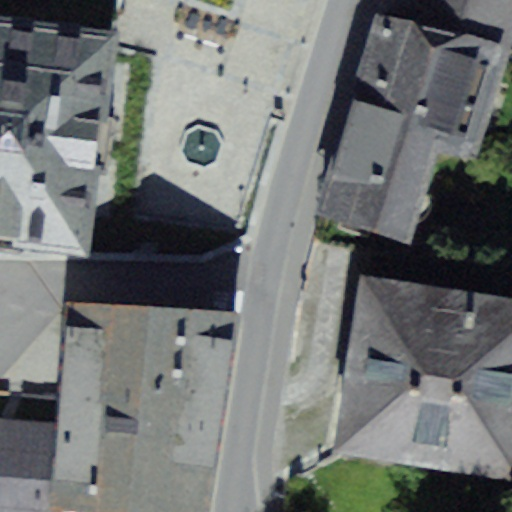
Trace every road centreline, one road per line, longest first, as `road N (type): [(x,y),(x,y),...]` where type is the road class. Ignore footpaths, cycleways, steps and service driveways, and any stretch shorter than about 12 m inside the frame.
road 1 (residential): [(264,280),(345,0)]
road 2 (residential): [(0,289),(264,280)]
road 3 (residential): [(228,511),(264,280)]
